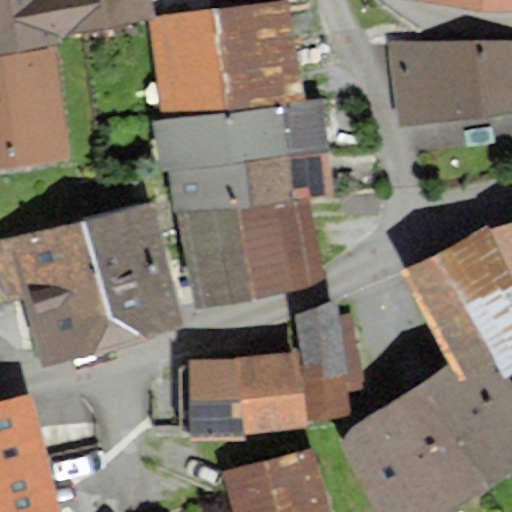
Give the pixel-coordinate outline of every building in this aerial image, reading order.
[(149,0),(0,0),(0,47),(153,16),(149,0)] [(300,97),(287,3),(218,12),(231,106),(300,97)] [(166,115),(231,106),(218,12),(153,21),(166,115)] [(511,112),(511,43),(393,53),(399,122),(511,112)] [(0,160),(65,153),(52,51),(0,57),(0,160)] [(165,168),(175,166),(326,146),(320,101),(159,123),(165,168)] [(309,192),(332,189),(326,146),(175,166),(181,210),(244,201),(309,192)] [(309,192),(244,201),(255,286),(321,277),(309,192)] [(192,294),(255,286),(244,201),(181,210),(192,294)] [(148,205),(81,222),(112,339),(178,322),(148,205)] [(46,356),(112,339),(81,222),(0,242),(0,253),(11,296),(29,291),(46,356)] [(511,226),(503,229),(511,254),(511,226)] [(511,353),(511,278),(484,230),(411,271),(471,377),(511,353)] [(363,384),(351,310),(305,317),(321,419),(353,414),(348,386),(363,384)] [(300,420),(296,357),(196,362),(199,425),(300,420)] [(456,362),(420,386),(484,482),(511,463),(511,386),(497,364),(469,382),(456,362)] [(342,438),(392,511),(439,511),(484,482),(420,386),(342,438)] [(0,511),(27,511),(50,507),(56,506),(30,396),(0,403),(0,511)] [(331,511),(315,449),(225,473),(235,511),(331,511)]
